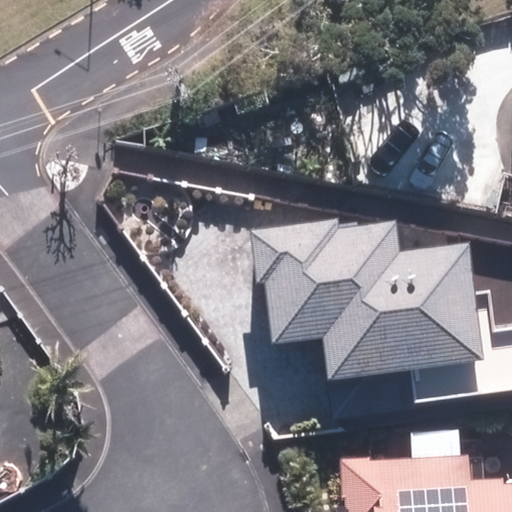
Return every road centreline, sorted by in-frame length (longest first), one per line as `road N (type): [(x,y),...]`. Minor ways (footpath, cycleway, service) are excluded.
road 1 (residential): [(0,188),(114,377),(184,469)]
road 2 (residential): [(161,0),(0,125)]
